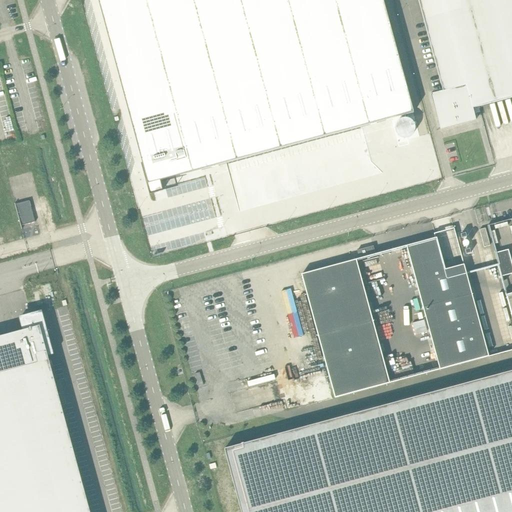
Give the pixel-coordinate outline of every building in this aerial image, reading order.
[(384,0),(100,0),(152,192),(164,189),(162,179),(415,113),(384,0)] [(511,0),(418,0),(443,91),(430,94),(440,129),(436,130),(437,131),(470,122),(476,120),(472,108),(479,107),(511,97),(511,0)] [(0,104),(12,102),(4,68),(0,68),(0,104)] [(214,181),(206,184),(208,193),(217,191),(214,181)] [(35,222),(29,201),(15,205),(15,203),(14,204),(21,229),(22,229),(21,226),(35,222)] [(485,228),(479,230),(484,247),(490,246),(485,228)] [(464,266),(446,271),(437,238),(406,246),(440,370),(488,357),(464,266)] [(359,257),(375,253),(373,246),(357,251),(359,257)] [(511,264),(508,250),(496,253),(502,277),(511,273),(511,264)] [(356,260),(301,275),(335,399),(390,384),(356,260)] [(0,511),(90,511),(51,366),(52,366),(51,361),(49,361),(48,357),(46,350),(43,338),(41,332),(47,330),(42,313),(19,319),(22,331),(0,336),(0,511)] [(511,511),(511,371),(224,449),(241,511),(511,511)]
